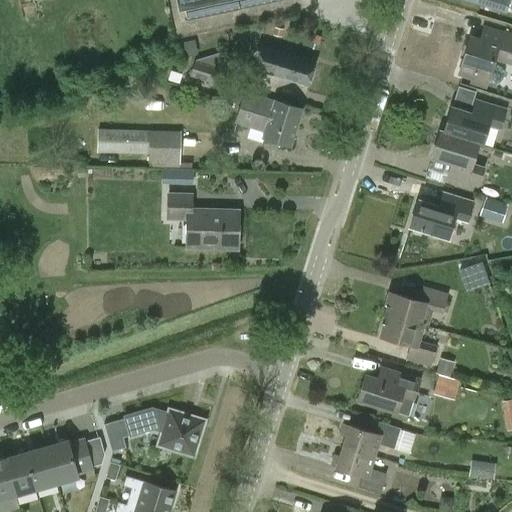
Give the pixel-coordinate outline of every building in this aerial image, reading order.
[(167,0),(170,11),(185,7),(188,19),(279,0),(167,0)] [(462,0),(504,13),(506,13),(510,0),(462,0)] [(511,65),(511,36),(501,33),(497,46),(470,38),(459,74),(487,83),(494,60),(511,65)] [(308,85),(314,64),(261,48),(255,68),(308,85)] [(196,60),(196,62),(219,69),(225,52),(196,60)] [(215,84),(220,69),(219,69),(196,62),(194,61),(189,76),(215,84)] [(290,147),(301,110),(275,102),(274,102),(246,93),(237,123),(265,131),(264,138),(290,147)] [(439,131),(439,132),(483,146),(489,125),(501,128),(506,110),(476,101),(472,114),(452,108),(444,132),(439,131)] [(98,153),(149,154),(150,131),(98,130),(98,153)] [(150,130),(150,131),(149,154),(149,163),(180,164),(180,131),(150,130)] [(483,146),(439,132),(431,158),(452,164),(448,177),(478,187),(484,168),(472,165),(478,145),(482,147),(483,146)] [(166,220),(187,221),(187,248),(238,249),(239,211),(193,210),(194,194),(167,193),(166,220)] [(467,221),(472,203),(444,194),(439,208),(419,201),(411,227),(449,239),(456,217),(467,221)] [(484,200),(479,216),(502,223),(507,207),(484,200)] [(460,262),(468,289),(491,282),(484,255),(460,262)] [(386,306),(384,315),(423,326),(423,325),(429,327),(433,312),(443,315),(449,294),(423,287),(419,300),(390,292),(386,306)] [(419,341),(423,326),(384,315),(383,317),(386,318),(381,337),(410,346),(406,360),(431,368),(437,346),(419,341)] [(442,356),(439,371),(454,374),(456,359),(442,356)] [(414,402),(421,380),(382,367),(378,379),(366,376),(358,400),(396,412),(401,397),(414,402)] [(458,397),(461,376),(438,374),(435,394),(458,397)] [(511,398),(503,400),(509,430),(511,429),(511,398)] [(123,437),(138,433),(160,437),(158,445),(193,456),(205,420),(169,409),(167,413),(152,408),(124,416),(125,418),(104,424),(112,451),(126,447),(123,437)] [(346,437),(343,449),(373,458),(378,443),(394,449),(401,429),(379,422),(375,434),(343,425),(340,435),(346,437)] [(68,441),(46,447),(56,482),(78,476),(68,441)] [(25,453),(35,488),(56,482),(46,447),(25,453)] [(343,449),(340,456),(334,454),(331,465),(362,474),(359,486),(380,494),(386,474),(370,469),(373,458),(343,449)] [(25,453),(5,459),(15,494),(35,488),(25,453)] [(5,459),(5,458),(0,459),(0,498),(15,494),(5,459)] [(494,477),(496,463),(471,460),(469,475),(494,477)] [(120,465),(110,462),(105,477),(115,480),(120,465)] [(126,505),(149,511),(167,511),(174,490),(126,476),(123,485),(131,488),(126,505)] [(99,497),(94,511),(105,511),(109,500),(99,497)] [(149,511),(126,505),(117,502),(114,511),(149,511)]
